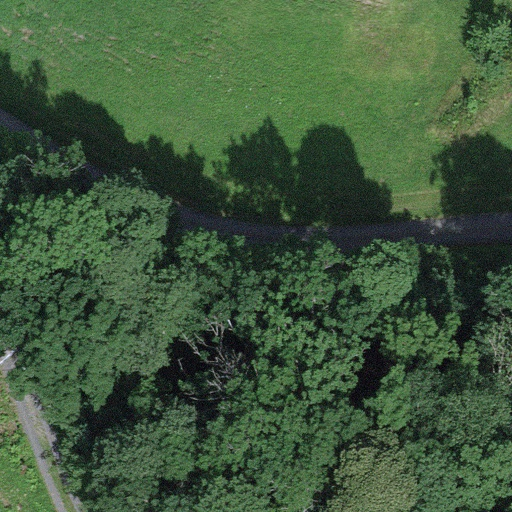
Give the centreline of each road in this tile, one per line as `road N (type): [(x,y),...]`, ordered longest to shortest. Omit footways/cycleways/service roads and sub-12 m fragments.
road 1 (unclassified): [(0,125),(109,195),(228,240),(337,248),(511,239)]
road 2 (track): [(77,511),(35,439),(0,346)]
